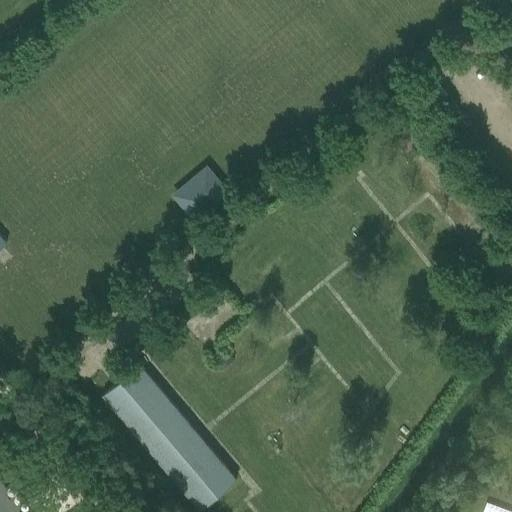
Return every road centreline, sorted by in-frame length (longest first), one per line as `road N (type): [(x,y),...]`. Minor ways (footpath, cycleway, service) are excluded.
road 1 (unknown): [(66,357),(419,63),(457,75),(511,140)]
road 2 (track): [(0,384),(106,511)]
